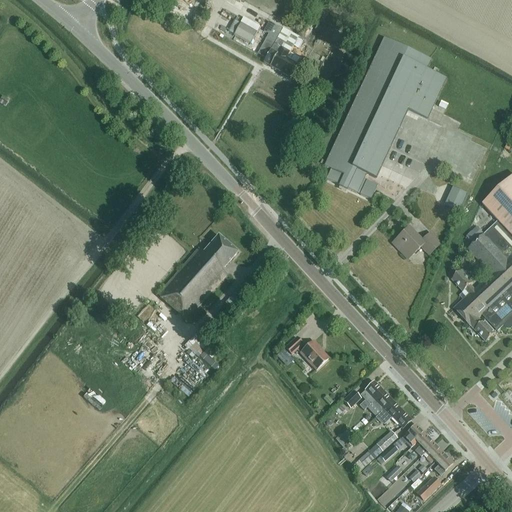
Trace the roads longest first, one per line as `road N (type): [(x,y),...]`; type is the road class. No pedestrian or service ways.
road 1 (secondary): [(488,463),(274,231)]
road 2 (track): [(190,141),(0,382)]
road 3 (track): [(56,505),(172,371),(178,328),(151,296)]
road 4 (secondary): [(250,202),(74,27)]
